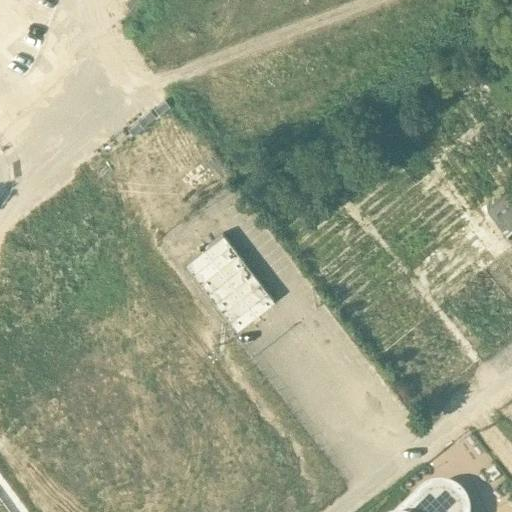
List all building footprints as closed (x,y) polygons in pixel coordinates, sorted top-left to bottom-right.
[(386,0),(351,0),(363,17),(387,0),(386,0)] [(161,230),(4,250),(15,333),(131,318),(147,426),(72,473),(95,511),(167,511),(277,445),(233,373),(207,389),(176,339),(161,230)] [(230,231),(186,260),(203,286),(210,282),(218,295),(217,296),(236,325),(274,300),(230,231)] [(489,435),(511,464),(511,426),(507,420),(489,435)] [(466,511),(466,510),(465,507),(464,505),(462,503),(461,501),(459,499),(457,497),(454,495),(452,494),(450,493),(447,492),(444,491),(442,491),(439,490),(436,490),(434,490),(431,491),(429,492),(426,492),(424,494),(421,495),(419,496),(417,498),(415,500),(407,508),(403,511),(466,511)]
